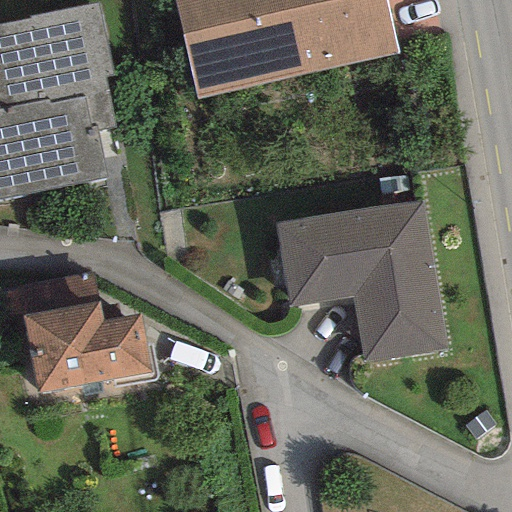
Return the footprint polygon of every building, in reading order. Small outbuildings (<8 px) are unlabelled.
[(383,0),(172,0),(197,98),(396,50),(383,0)] [(28,20),(0,25),(0,200),(104,179),(95,132),(113,129),(102,78),(112,76),(97,2),(27,16),(28,20)] [(422,201),(273,224),(286,308),(351,299),(361,363),(445,350),(422,201)] [(92,273),(16,287),(35,393),(149,372),(139,315),(101,322),(92,273)] [(0,319),(15,316),(10,293),(0,295),(0,319)]
